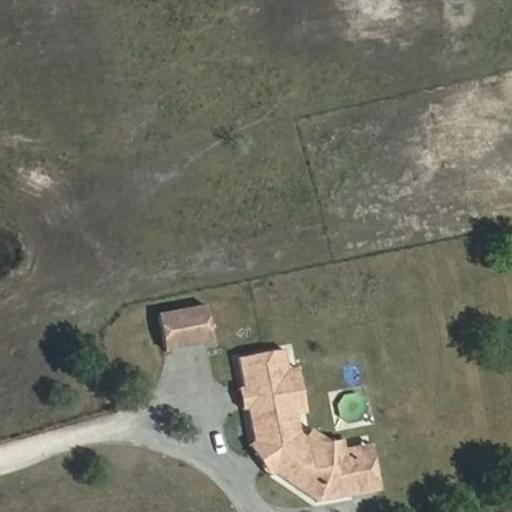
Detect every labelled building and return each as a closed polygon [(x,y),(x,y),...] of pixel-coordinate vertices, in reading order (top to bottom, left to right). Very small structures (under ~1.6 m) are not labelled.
[(179,319),(186,356),(234,347),(227,309),(179,319)] [(310,375),(306,354),(259,363),(265,392),(269,396),(271,409),(269,414),(276,449),(282,449),(284,453),(289,456),(295,468),(294,473),(297,479),(341,507),(376,501),(368,461),(350,464),(335,455),(334,447),(328,443),(323,440),(319,421),(317,413),(311,408),(306,388),(311,381),(310,375)] [(317,413),(319,421),(329,419),(319,372),(310,375),(311,381),(306,388),(311,408),(317,413)] [(269,396),(265,392),(260,394),(265,415),(269,414),(271,409),(269,396)] [(350,464),(368,461),(367,455),(365,446),(352,448),(334,435),(328,443),(334,447),(335,455),(350,464)] [(282,449),(276,449),(271,451),(288,484),(297,479),(294,473),(295,468),(289,456),(284,453),(282,449)] [(368,461),(376,501),(403,496),(394,450),(367,455),(368,461)]
